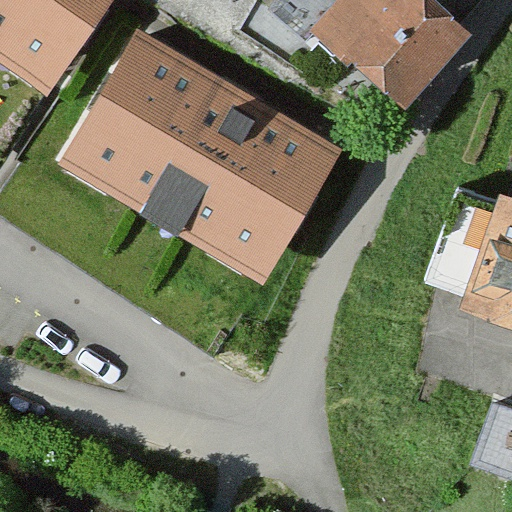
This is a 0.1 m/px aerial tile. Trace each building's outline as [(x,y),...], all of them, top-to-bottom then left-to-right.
[(0,0),(0,65),(49,97),(112,0),(0,0)] [(260,0),(259,3),(296,37),(304,28),(336,56),(340,51),(394,99),(467,13),(451,0),(260,0)] [(451,0),(467,13),(477,0),(451,0)] [(264,285),(342,148),(134,31),(57,169),(264,285)] [(511,311),(511,184),(503,182),(500,193),(457,179),(428,270),(467,283),(463,296),(511,311)] [(511,413),(489,406),(467,469),(511,484),(511,413)]
